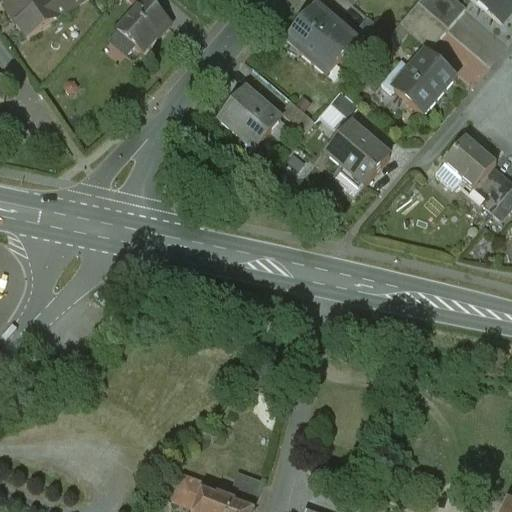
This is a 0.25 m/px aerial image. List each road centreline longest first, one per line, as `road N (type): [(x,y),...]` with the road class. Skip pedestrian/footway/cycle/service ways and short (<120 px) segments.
road 1 (secondary): [(90,228),(511,320)]
road 2 (residential): [(90,228),(269,0)]
road 3 (residential): [(90,228),(55,295),(0,356)]
road 4 (residential): [(511,58),(414,169)]
